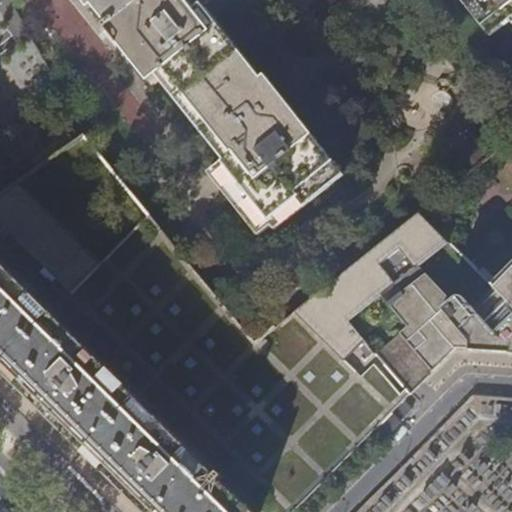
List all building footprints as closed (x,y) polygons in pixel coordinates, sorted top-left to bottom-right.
[(183,0),(81,0),(88,8),(99,1),(113,19),(103,27),(123,51),(150,84),(157,78),(224,160),(208,173),(216,182),(221,190),(259,235),(342,171),(331,158),(268,81),(264,84),(201,7),(194,12),(183,0)] [(492,0),(455,0),(488,40),(509,23),(492,0)] [(511,0),(492,0),(509,23),(511,20),(511,0)] [(322,43),(355,17),(345,5),(312,30),(322,43)] [(457,157),(469,173),(489,157),(477,141),(457,157)] [(386,262),(402,282),(450,243),(419,212),(254,342),(203,280),(150,216),(101,265),(18,183),(0,195),(0,393),(19,413),(104,497),(119,511),(295,511),(411,395),(350,323),(382,298),(366,278),(386,262)] [(511,306),(492,286),(450,243),(402,282),(382,298),(350,323),(411,395),(457,349),(511,354),(511,306)] [(511,265),(492,286),(511,306),(511,265)]
